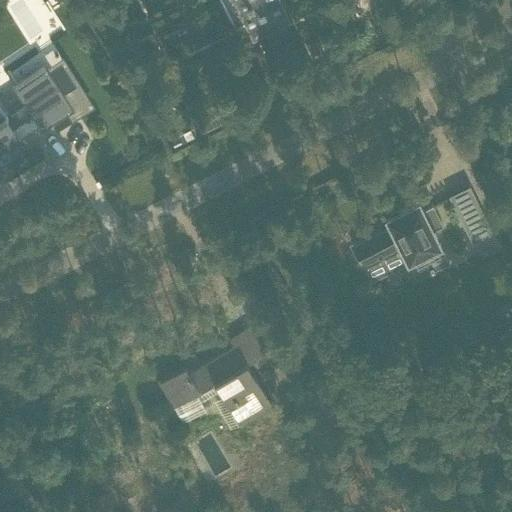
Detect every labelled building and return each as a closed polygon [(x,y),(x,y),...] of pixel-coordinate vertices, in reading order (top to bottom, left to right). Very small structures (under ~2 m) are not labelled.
[(254,29),(257,28),(256,27),(284,13),(284,14),(287,13),(280,0),(221,0),(235,26),(249,19),(254,29)] [(0,166),(3,171),(22,159),(13,144),(12,143),(5,132),(32,115),(35,113),(42,125),(69,108),(62,97),(44,68),(18,84),(17,85),(19,88),(19,89),(26,99),(23,101),(6,112),(3,114),(2,112),(2,111),(0,109),(0,166)] [(169,140),(172,147),(181,142),(177,136),(169,140)] [(390,224),(353,242),(354,246),(363,264),(380,256),(380,257),(383,255),(383,254),(401,245),(408,260),(417,277),(431,269),(431,270),(434,268),(449,261),(433,228),(443,223),(433,203),(422,208),(419,200),(386,216),(390,224)] [(482,209),(461,220),(472,241),(493,231),(482,209)] [(185,364),(160,379),(170,396),(175,404),(197,391),(202,400),(219,390),(238,422),(271,402),(248,362),(267,351),(252,325),(230,338),(234,345),(190,371),(185,364)]
